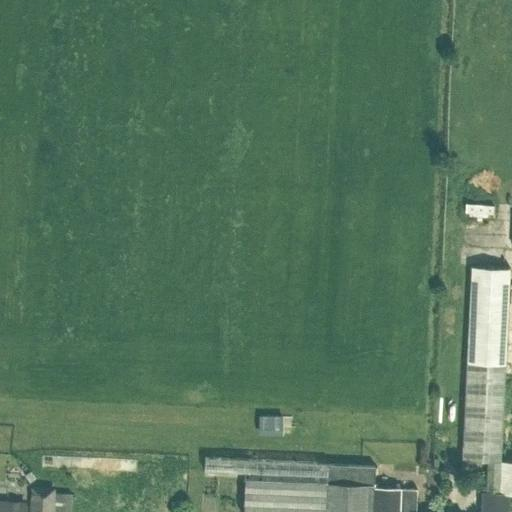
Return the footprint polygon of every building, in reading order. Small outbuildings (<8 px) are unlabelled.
[(472,459),(486,460),(497,460),(506,267),(481,266),(468,265),(459,458),(472,459)] [(257,431),(280,432),(281,412),(258,412),(257,431)] [(372,511),(374,485),(372,485),(373,464),(360,463),(245,458),(204,457),(203,470),(243,472),(243,477),(244,477),(242,511),(372,511)] [(511,492),(511,460),(497,460),(486,460),(485,488),(481,488),(479,511),(508,511),(510,492),(511,492)] [(53,511),(54,492),(54,486),(29,485),(28,511),(53,511)] [(415,511),(417,488),(374,485),(372,511),(415,511)] [(54,492),(53,511),(70,511),(71,492),(54,492)] [(0,511),(24,511),(24,504),(0,502),(0,511)]
